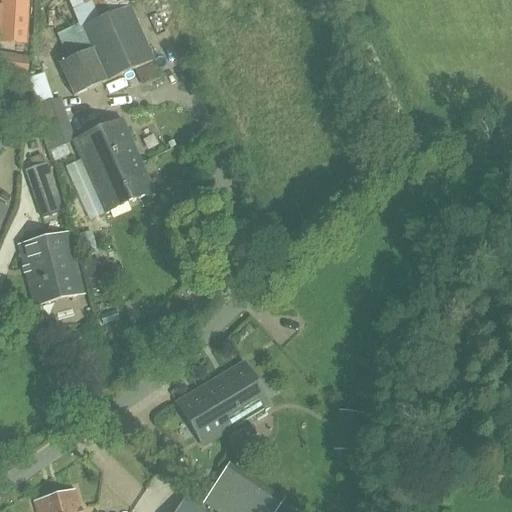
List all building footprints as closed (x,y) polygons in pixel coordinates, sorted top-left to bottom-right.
[(2,0),(2,7),(0,6),(0,39),(1,40),(1,43),(26,44),(27,0),(2,0)] [(67,0),(72,12),(78,26),(57,35),(67,61),(58,65),(74,98),(155,62),(127,0),(67,0)] [(29,60),(1,56),(0,61),(0,73),(26,78),(29,60)] [(156,193),(124,119),(71,141),(104,216),(156,193)] [(25,170),(37,201),(57,194),(46,163),(25,170)] [(19,247),(35,307),(84,295),(68,234),(19,247)] [(107,263),(99,265),(83,270),(90,292),(114,284),(107,263)] [(210,300),(205,294),(198,300),(203,306),(210,300)] [(193,304),(186,311),(191,316),(198,310),(193,304)] [(244,364),(177,404),(203,448),(233,430),(235,433),(266,415),(264,411),(270,408),(244,364)] [(268,511),(274,503),(226,471),(226,472),(237,479),(218,508),(207,501),(206,501),(222,511),(268,511)] [(38,511),(80,511),(75,491),(36,503),(38,511)] [(199,511),(183,502),(176,511),(199,511)]
